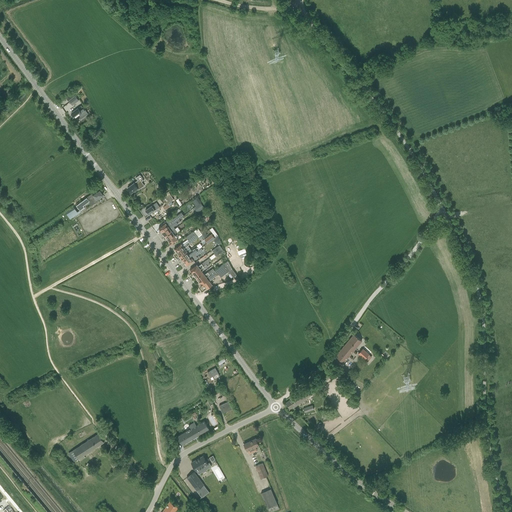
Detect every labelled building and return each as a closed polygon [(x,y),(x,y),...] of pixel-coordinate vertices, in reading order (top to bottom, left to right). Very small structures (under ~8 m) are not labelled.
[(73,93),(66,98),(69,102),(72,106),(74,104),(72,101),(76,97),(73,93)] [(85,110),(83,108),(81,106),(71,113),(75,118),(79,115),(81,118),(82,119),(88,114),(88,113),(87,113),(85,110)] [(137,180),(127,188),(131,193),(138,188),(139,190),(144,185),(141,182),(143,180),(141,178),(142,178),(140,175),(135,178),(137,180)] [(92,193),(88,196),(91,200),(93,204),(97,201),(96,200),(103,195),(99,190),(93,194),(92,193)] [(169,193),(162,198),(166,205),(173,200),(169,193)] [(89,201),(86,198),(76,205),(79,209),(89,201)] [(145,211),(146,213),(147,213),(149,215),(153,212),(157,208),(159,207),(158,205),(156,202),(151,206),(149,207),(145,210),(145,211)] [(66,214),(70,219),(78,214),(74,209),(66,214)] [(162,225),(158,228),(159,229),(158,229),(160,231),(162,232),(172,224),(176,221),(179,219),(177,215),(173,218),(173,219),(170,222),(168,219),(168,218),(164,221),(165,223),(162,225)] [(193,222),(190,218),(185,222),(188,226),(193,222)] [(172,224),(162,232),(163,234),(162,234),(164,236),(165,236),(172,231),(175,228),(174,226),(178,223),(176,221),(172,224)] [(165,237),(166,239),(168,241),(178,233),(175,228),(172,231),(165,236),(165,237)] [(178,246),(174,249),(175,249),(174,250),(175,252),(176,251),(177,253),(187,245),(190,243),(192,242),(193,241),(202,234),(197,228),(194,231),(185,237),(187,239),(181,244),(178,246)] [(212,228),(210,229),(211,231),(215,237),(218,235),(213,230),(212,228)] [(178,233),(168,241),(169,242),(168,242),(170,244),(171,245),(175,242),(178,240),(181,237),(179,235),(180,235),(178,233)] [(211,234),(204,239),(207,243),(214,238),(211,234)] [(187,245),(177,253),(178,254),(178,255),(180,257),(187,252),(186,250),(189,248),(187,245)] [(219,245),(212,250),(214,254),(216,256),(224,251),(219,245)] [(181,258),(180,258),(182,260),(183,261),(196,252),(199,249),(198,247),(192,251),(191,249),(187,252),(180,257),(181,258)] [(196,252),(183,261),(185,263),(184,263),(186,265),(187,266),(191,263),(193,260),(197,258),(196,256),(203,251),(201,248),(199,249),(196,252)] [(190,270),(190,271),(191,273),(192,272),(193,274),(206,264),(208,262),(211,260),(209,258),(201,264),(198,266),(196,264),(194,266),(190,269),(190,270)] [(214,271),(199,282),(201,284),(200,284),(201,286),(202,286),(204,285),(207,288),(213,284),(212,284),(212,285),(209,281),(213,278),(214,278),(217,275),(219,274),(221,277),(232,269),(227,261),(214,271)] [(206,264),(193,274),(194,275),(193,276),(195,278),(196,277),(196,278),(203,273),(202,271),(205,268),(208,266),(206,264)] [(196,278),(196,279),(197,281),(198,280),(199,282),(214,271),(212,268),(208,272),(204,274),(203,273),(196,278)] [(354,334),(336,356),(343,362),(361,341),(354,334)] [(362,349),(358,353),(364,359),(369,354),(362,349)] [(215,368),(207,372),(210,378),(213,376),(214,379),(219,376),(215,368)] [(315,383),(317,386),(328,377),(326,374),(315,383)] [(350,379),(345,382),(351,391),(355,387),(350,379)] [(286,403),(290,408),(293,406),(294,408),(312,395),(307,388),(286,403)] [(216,389),(209,392),(211,397),(218,393),(216,389)] [(219,406),(222,413),(232,409),(228,401),(219,406)] [(190,429),(185,432),(177,436),(182,445),(209,429),(204,421),(196,425),(194,422),(189,426),(190,429)] [(69,453),(71,458),(74,462),(78,459),(80,461),(85,458),(84,455),(104,442),(99,434),(69,453)] [(244,444),(246,449),(247,451),(258,445),(255,439),(244,444)] [(202,456),(191,463),(196,471),(198,469),(201,473),(206,470),(204,466),(208,464),(203,456),(202,456)] [(263,463),(255,466),(260,479),(268,476),(264,467),(263,463)] [(196,490),(203,485),(194,472),(186,477),(196,490)] [(261,493),(269,511),(270,511),(279,508),(271,489),(261,493)] [(170,501),(162,511),(174,511),(178,507),(174,504),(170,501)]
